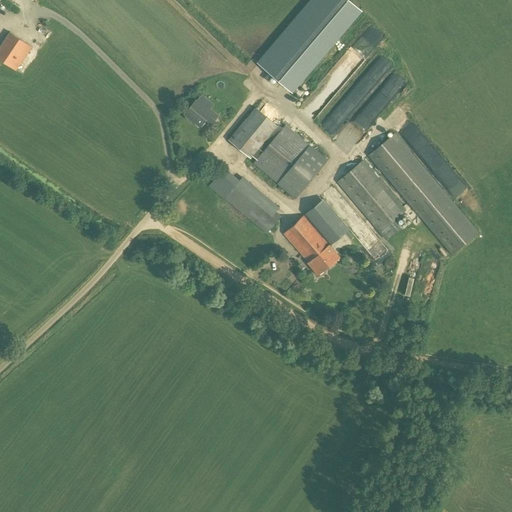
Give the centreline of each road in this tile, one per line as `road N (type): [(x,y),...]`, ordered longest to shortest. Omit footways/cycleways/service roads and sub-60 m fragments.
road 1 (track): [(148,217),(336,342),(511,379)]
road 2 (unclassified): [(0,372),(148,217)]
